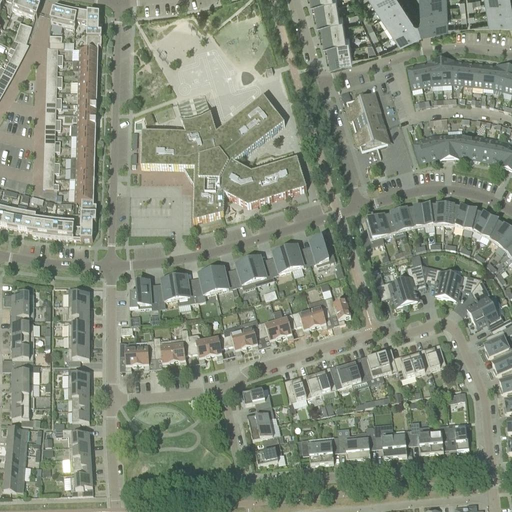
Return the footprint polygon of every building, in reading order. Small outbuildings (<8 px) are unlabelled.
[(18,0),(0,0),(0,7),(2,9),(5,2),(15,6),(15,7),(18,0)] [(23,18),(30,1),(27,0),(18,0),(15,7),(15,6),(12,14),(23,18)] [(336,0),(313,0),(310,1),(311,1),(313,0),(315,7),(313,7),(314,11),(337,7),(336,0)] [(374,0),(372,1),(378,10),(392,0),(374,0)] [(401,6),(397,0),(392,0),(378,10),(384,18),(401,7),(402,6),(401,6)] [(426,10),(445,8),(445,0),(423,0),(424,9),(423,9),(423,10),(426,10)] [(40,4),(30,1),(23,18),(34,23),(35,20),(37,20),(40,9),(39,9),(40,4)] [(508,10),(506,1),(486,4),(488,14),(507,11),(509,11),(509,10),(508,10)] [(314,15),(316,15),(317,21),(342,17),(339,18),(337,7),(314,11),(314,15)] [(407,14),(401,7),(384,18),(389,27),(406,16),(408,15),(407,14)] [(427,20),(446,19),(445,8),(426,10),(425,19),(425,20),(427,20)] [(67,12),(56,9),(54,14),(53,13),(50,24),(51,25),(51,28),(63,30),(67,12)] [(509,21),(507,11),(488,14),(490,25),(498,23),(509,21)] [(75,24),(77,14),(67,12),(63,30),(74,33),(76,25),(75,24)] [(99,17),(87,16),(77,14),(75,24),(76,25),(87,27),(87,32),(99,32),(99,17)] [(412,24),(406,16),(389,27),(395,35),(411,25),(412,24),(412,23),(412,24)] [(342,17),(317,21),(317,22),(320,21),(321,28),(319,28),(320,32),(344,28),(342,17)] [(447,29),(446,19),(427,20),(427,30),(438,30),(447,29)] [(416,34),(411,25),(395,35),(400,44),(407,40),(416,34)] [(30,37),(32,31),(20,27),(18,33),(30,37)] [(321,36),(322,35),(323,42),(349,38),(348,38),(346,38),(344,28),(320,32),(321,36)] [(99,36),(99,32),(87,32),(86,53),(98,54),(98,50),(101,50),(102,36),(99,36)] [(28,43),(30,37),(18,33),(16,39),(28,43)] [(349,38),(323,42),(323,43),(326,42),(327,49),(326,49),(326,53),(350,49),(349,38)] [(26,48),(28,43),(16,39),(14,45),(18,46),(26,49),(26,48)] [(26,49),(18,46),(15,53),(12,58),(5,72),(2,77),(0,80),(0,105),(6,96),(14,80),(21,68),(30,50),(26,49)] [(327,57),(329,56),(330,63),(352,60),(350,49),(326,53),(327,57)] [(57,53),(49,52),(48,70),(48,88),(47,109),(47,124),(46,140),(46,153),(45,170),(44,194),(53,193),(53,187),(54,177),(54,172),(54,166),(54,155),(54,150),(55,144),(55,133),(55,128),(55,123),(56,112),(56,107),(56,101),(56,90),(56,85),(57,80),(57,69),(57,63),(57,58),(57,53)] [(86,53),(79,53),(79,64),(98,65),(98,54),(86,53)] [(73,64),(72,75),(78,75),(97,75),(98,65),(79,64),(73,64)] [(452,87),(454,68),(454,64),(453,64),(450,64),(450,65),(440,65),(441,68),(442,87),(452,87)] [(464,69),(454,68),(454,64),(454,68),(452,87),(462,88),(464,69)] [(427,65),(427,69),(417,71),(421,90),(431,88),(427,69),(427,65)] [(442,87),(441,68),(440,65),(431,66),(427,66),(427,65),(427,69),(431,88),(442,87)] [(496,68),(495,72),(485,71),(483,90),(493,91),(495,72),(496,68)] [(496,69),(496,68),(495,72),(493,91),(503,94),(509,72),(499,70),(496,69)] [(472,89),(474,70),(464,69),(462,88),(472,89)] [(483,90),(485,71),(474,70),(472,89),(483,90)] [(407,71),(406,71),(411,95),(412,95),(411,92),(421,90),(417,71),(407,73),(407,71)] [(511,73),(509,72),(503,94),(511,96),(511,73)] [(97,86),(97,75),(78,75),(78,86),(97,86)] [(97,97),(97,86),(78,86),(78,96),(97,97)] [(96,108),(97,97),(78,96),(77,107),(96,108)] [(387,149),(376,112),(372,99),(346,107),(362,157),(376,153),(379,163),(380,163),(377,152),(387,149)] [(263,101),(216,138),(210,117),(199,121),(195,122),(182,125),(186,138),(142,137),(141,166),(141,171),(184,172),(194,190),(193,226),(223,219),(224,198),(248,211),(304,194),(306,193),(297,163),(293,164),(251,177),(234,167),(241,161),(284,128),(263,101)] [(96,119),(96,108),(77,107),(77,118),(96,119)] [(96,129),(96,119),(77,118),(77,129),(96,129)] [(96,129),(77,129),(71,129),(70,140),(76,140),(95,140),(96,129)] [(95,151),(95,140),(76,140),(76,150),(95,151)] [(459,158),(463,140),(448,141),(449,160),(449,163),(457,162),(457,163),(459,162),(459,163),(460,163),(459,159),(459,158)] [(469,161),(473,142),(463,140),(459,158),(459,159),(469,161)] [(449,163),(449,160),(448,141),(433,142),(439,160),(439,164),(441,164),(441,163),(449,163)] [(439,164),(439,160),(433,142),(423,145),(429,163),(438,160),(439,164)] [(479,163),(483,144),(473,142),(469,161),(479,163)] [(490,165),(493,146),(483,144),(479,163),(490,165)] [(500,166),(498,170),(499,170),(500,171),(500,170),(504,172),(505,169),(509,171),(511,164),(511,145),(507,144),(505,148),(503,148),(500,166)] [(419,167),(429,163),(423,145),(413,148),(412,146),(419,169),(420,169),(419,167)] [(500,166),(503,148),(493,146),(490,165),(499,167),(498,170),(500,166)] [(95,162),(95,151),(76,150),(76,161),(95,162)] [(70,161),(69,172),(75,172),(94,173),(95,162),(76,161),(70,161)] [(69,172),(69,183),(75,183),(94,183),(94,173),(75,172),(69,172)] [(94,194),(94,183),(75,183),(75,194),(94,194)] [(93,205),(94,194),(75,194),(74,205),(81,205),(93,205)] [(93,210),(93,205),(81,205),(81,218),(96,218),(96,210),(93,210)] [(434,229),(433,211),(433,209),(432,209),(422,211),(422,210),(421,210),(424,230),(434,229)] [(444,229),(445,209),(445,210),(434,209),(433,209),(433,211),(434,229),(444,229)] [(445,210),(445,209),(444,229),(454,230),(457,211),(456,210),(445,210)] [(415,232),(424,230),(421,210),(421,211),(411,212),(410,213),(410,215),(415,232)] [(468,213),(457,211),(454,230),(463,232),(468,213)] [(13,232),(16,214),(7,212),(3,230),(13,232)] [(415,232),(410,215),(410,213),(399,216),(399,215),(398,215),(404,235),(415,232)] [(468,214),(469,213),(468,213),(463,232),(473,235),(479,217),(479,216),(468,214)] [(22,234),(26,216),(16,214),(13,232),(22,234)] [(393,238),(404,235),(398,215),(398,216),(387,219),(388,222),(393,238)] [(35,220),(36,217),(26,216),(22,234),(32,236),(35,220)] [(490,222),(480,217),(479,217),(473,235),(481,239),(490,221),(490,222)] [(96,226),(96,218),(81,218),(81,230),(81,231),(93,231),(93,226),(96,226)] [(393,238),(388,222),(387,219),(376,223),(376,222),(382,242),(382,241),(393,238)] [(44,221),(35,220),(32,236),(32,239),(42,240),(44,221)] [(52,242),(54,223),(44,221),(42,240),(52,242)] [(490,222),(491,221),(490,221),(481,239),(490,244),(501,227),(500,227),(490,222)] [(382,241),(382,242),(376,222),(375,222),(376,223),(364,226),(367,234),(360,236),(365,253),(384,248),(382,241)] [(62,243),(64,224),(54,223),(52,242),(62,243)] [(73,230),(74,224),(64,224),(62,243),(73,243),(73,230)] [(510,234),(501,227),(490,244),(498,250),(510,234)] [(81,231),(81,230),(73,230),(73,243),(79,244),(92,244),(93,231),(81,231)] [(511,235),(510,234),(511,234),(510,234),(498,250),(506,256),(511,249),(511,235)] [(323,247),(322,243),(316,244),(313,245),(315,252),(305,255),(309,269),(315,267),(317,271),(335,266),(330,248),(324,250),(323,247)] [(294,255),(294,256),(293,251),(287,253),(285,254),(291,274),(307,269),(305,262),(301,263),(299,257),(295,258),(294,255)] [(272,280),(273,280),(291,274),(285,254),(282,255),(276,257),(277,261),(278,264),(268,267),(272,280)] [(268,267),(258,270),(256,263),(248,265),(254,286),(255,291),(274,285),(273,280),(272,280),(268,267)] [(239,282),(235,283),(238,291),(241,290),(243,294),(255,291),(254,286),(248,265),(239,268),(240,271),(241,275),(238,276),(237,276),(239,282)] [(417,293),(426,290),(421,268),(406,272),(409,283),(400,286),(407,308),(411,307),(417,305),(414,295),(417,294),(417,293)] [(428,271),(422,269),(425,286),(431,287),(434,288),(438,289),(435,300),(441,301),(445,302),(451,279),(441,277),(442,274),(428,271)] [(232,278),(221,281),(220,273),(211,275),(216,296),(236,291),(232,278)] [(204,285),(194,287),(197,301),(198,306),(205,304),(204,299),(216,296),(211,275),(202,277),(203,281),(204,285)] [(380,277),(373,279),(376,290),(378,295),(381,304),(387,302),(390,301),(390,302),(394,301),(397,311),(402,309),(402,310),(407,308),(400,286),(391,289),(390,286),(383,288),(380,277)] [(451,279),(445,302),(450,304),(450,303),(455,305),(458,294),(461,295),(461,294),(465,295),(471,296),(481,283),(474,282),(461,279),(460,282),(451,279)] [(183,281),(174,283),(177,304),(178,309),(190,307),(198,306),(197,301),(194,287),(187,288),(184,289),(183,285),(183,281)] [(160,306),(177,304),(174,283),(171,283),(165,284),(166,288),(166,291),(162,292),(163,298),(159,298),(160,306)] [(491,302),(481,283),(471,296),(471,297),(475,305),(476,308),(467,313),(470,318),(469,319),(471,323),(492,312),(488,303),(491,302)] [(145,291),(145,286),(139,287),(136,287),(136,295),(130,295),(129,313),(130,313),(151,312),(151,307),(158,307),(156,293),(146,294),(145,291)] [(334,307),(332,301),(328,287),(320,289),(324,303),(330,321),(336,319),(338,324),(339,324),(340,328),(339,328),(340,329),(345,327),(343,323),(350,321),(345,304),(334,307)] [(33,306),(33,292),(17,292),(17,298),(12,298),(12,310),(33,310),(33,306)] [(80,297),(80,292),(68,292),(68,310),(89,310),(89,298),(80,297)] [(324,322),(330,321),(324,303),(307,308),(310,315),(315,332),(321,330),(322,334),(327,333),(327,332),(326,332),(325,328),(326,328),(324,322)] [(33,314),(33,310),(12,310),(12,314),(9,314),(9,325),(22,325),(22,322),(33,322),(33,314)] [(89,313),(89,310),(68,310),(68,322),(79,322),(79,325),(92,325),(92,313),(89,313)] [(500,319),(497,320),(492,312),(471,323),(474,327),(474,326),(477,332),(486,327),(488,330),(488,329),(490,333),(498,328),(501,334),(503,334),(511,329),(511,326),(509,322),(503,325),(500,319)] [(292,318),(282,320),(280,314),(273,316),(275,325),(281,342),(287,340),(288,345),(293,343),(292,343),(291,339),(292,339),(290,333),(296,331),(292,318)] [(309,334),(315,332),(310,315),(299,318),(298,316),(292,318),(296,331),(302,329),(303,335),(304,335),(305,339),(305,340),(310,338),(309,334)] [(257,324),(240,329),(241,335),(246,352),(252,351),(253,355),(259,354),(259,353),(258,353),(257,349),(256,343),(262,341),(258,328),(257,324)] [(22,328),(22,325),(9,325),(9,336),(12,336),(12,340),(33,340),(33,339),(33,336),(33,328),(22,328)] [(92,336),(92,325),(79,325),(79,329),(68,329),(68,340),(89,340),(89,336),(92,336)] [(275,344),(281,342),(275,325),(265,329),(264,326),(258,328),(262,341),(268,340),(269,346),(270,345),(271,349),(271,350),(276,349),(275,344)] [(246,352),(241,335),(240,329),(223,334),(224,337),(227,351),(233,349),(235,355),(236,355),(237,359),(236,359),(236,360),(241,358),(240,354),(246,352)] [(188,340),(187,333),(181,334),(182,342),(171,344),(174,367),(180,366),(181,371),(186,370),(186,369),(185,369),(185,365),(185,359),(191,358),(188,340)] [(227,351),(224,337),(223,334),(223,337),(217,339),(218,341),(207,344),(210,361),(216,360),(217,364),(223,363),(222,363),(221,359),(222,358),(220,352),(227,351)] [(503,341),(506,340),(503,334),(501,334),(486,341),(489,347),(484,349),(485,354),(486,355),(484,355),(487,361),(489,361),(511,352),(511,351),(508,353),(503,341)] [(199,340),(197,339),(195,339),(188,340),(191,358),(197,357),(199,363),(200,367),(199,367),(200,368),(205,367),(204,362),(210,361),(207,344),(200,345),(199,340)] [(33,341),(33,340),(12,340),(12,344),(9,344),(9,355),(21,355),(21,352),(33,352),(33,344),(33,341)] [(89,343),(89,340),(68,340),(68,352),(80,352),(80,355),(92,355),(92,343),(89,343)] [(171,344),(160,345),(160,342),(153,342),(153,344),(155,363),(161,362),(162,368),(163,368),(163,372),(163,373),(168,372),(168,367),(174,367),(171,344)] [(148,363),(155,363),(153,344),(147,345),(147,352),(136,352),(137,370),(143,370),(144,374),(149,374),(148,374),(148,369),(149,369),(148,363)] [(136,352),(129,353),(129,347),(120,347),(120,363),(125,363),(125,371),(126,371),(126,375),(131,375),(131,370),(137,370),(136,352)] [(430,375),(446,370),(439,348),(433,350),(433,353),(425,356),(424,353),(430,375)] [(33,360),(33,352),(21,352),(21,355),(9,355),(9,360),(12,360),(12,364),(16,364),(16,370),(33,370),(33,363),(33,360)] [(80,355),(80,352),(68,352),(68,370),(80,370),(80,364),(89,364),(89,360),(92,360),(92,355),(80,355)] [(394,362),(391,353),(391,352),(390,353),(384,354),(385,357),(376,360),(382,379),(397,375),(397,374),(393,362),(394,362)] [(511,360),(511,359),(511,358),(511,354),(511,352),(489,361),(489,362),(495,359),(497,365),(492,367),(494,372),(492,373),(495,379),(496,378),(497,379),(511,372),(511,360)] [(415,379),(430,375),(424,353),(417,355),(418,358),(409,360),(415,379)] [(376,360),(367,363),(366,360),(360,362),(367,383),(382,379),(376,360)] [(409,360),(401,363),(400,360),(394,362),(393,362),(397,374),(397,375),(400,384),(415,379),(409,360)] [(351,388),(367,383),(360,362),(354,364),(355,367),(346,369),(351,388)] [(346,369),(337,372),(336,369),(330,371),(336,393),(351,388),(346,369)] [(9,379),(9,384),(21,385),(21,388),(33,388),(33,376),(39,376),(39,370),(33,370),(16,370),(16,375),(12,375),(12,379),(9,379)] [(321,397),(336,393),(330,371),(323,373),(324,376),(315,379),(321,397)] [(511,372),(497,379),(497,380),(503,377),(505,384),(499,385),(500,391),(499,391),(501,397),(502,397),(503,398),(511,395),(511,372)] [(80,378),(80,373),(68,373),(68,391),(80,391),(80,388),(92,388),(92,382),(89,382),(89,378),(80,378)] [(315,379),(306,381),(306,379),(299,381),(306,402),(321,397),(315,379)] [(290,406),(306,402),(299,381),(300,383),(291,386),(290,383),(284,385),(290,406)] [(21,388),(21,385),(9,384),(9,396),(12,396),(12,400),(33,400),(33,388),(21,388)] [(92,399),(92,388),(80,388),(80,391),(68,391),(68,402),(71,402),(71,403),(89,403),(89,399),(92,399)] [(430,399),(437,398),(435,391),(435,389),(427,391),(430,399)] [(269,399),(264,401),(262,394),(242,398),(245,410),(257,407),(259,413),(271,411),(269,399)] [(511,395),(503,398),(509,396),(510,403),(504,404),(505,409),(505,410),(503,410),(504,417),(506,417),(511,416),(511,395)] [(393,406),(402,405),(400,396),(392,398),(393,406)] [(464,396),(455,398),(456,405),(466,403),(464,396)] [(12,403),(9,403),(9,411),(29,412),(33,412),(33,400),(12,400),(12,403)] [(89,406),(89,403),(71,403),(71,415),(80,415),(80,418),(92,418),(92,406),(89,406)] [(29,424),(29,412),(9,411),(9,420),(12,420),(12,424),(21,424),(21,429),(33,430),(33,424),(29,424)] [(269,423),(274,422),(271,411),(259,413),(260,420),(247,423),(250,434),(270,430),(269,423)] [(72,426),(68,427),(68,433),(80,432),(80,427),(89,427),(89,423),(92,423),(92,418),(80,418),(80,415),(71,415),(72,426)] [(466,428),(468,428),(468,427),(447,429),(449,443),(455,443),(456,456),(468,455),(466,428)] [(442,444),(449,443),(447,429),(436,430),(437,437),(430,438),(432,458),(443,457),(442,444)] [(277,440),(273,441),(270,430),(250,434),(252,446),(265,443),(266,449),(279,447),(277,440)] [(28,433),(18,432),(8,431),(8,439),(6,439),(6,444),(27,446),(28,433)] [(419,434),(411,434),(412,447),(419,446),(419,449),(420,459),(432,458),(430,438),(429,431),(419,431),(419,434)] [(89,437),(80,438),(80,432),(68,433),(60,433),(55,434),(55,440),(68,439),(69,451),(80,450),(80,447),(92,447),(92,441),(89,441),(89,437)] [(404,440),(393,441),(395,461),(407,460),(406,450),(405,447),(412,447),(411,434),(404,435),(404,440)] [(395,461),(393,441),(392,435),(381,436),(381,437),(374,438),(375,450),(382,450),(383,463),(395,461)] [(374,438),(368,438),(366,436),(357,437),(356,439),(358,465),(370,464),(369,451),(375,450),(374,438)] [(347,466),(358,465),(356,439),(338,441),(339,454),(345,453),(347,466)] [(332,454),(339,454),(338,441),(333,441),(331,447),(320,448),(322,468),(333,467),(332,454)] [(26,458),(27,446),(6,444),(5,450),(7,450),(6,457),(26,458)] [(301,445),(295,445),(295,446),(296,452),(297,458),(302,457),(309,457),(309,459),(310,469),(322,468),(320,448),(308,449),(308,444),(301,445)] [(90,458),(93,458),(92,447),(80,447),(80,450),(69,451),(69,463),(91,462),(90,458)] [(276,460),(281,459),(279,447),(266,449),(268,456),(255,459),(258,470),(278,466),(276,460)] [(25,471),(26,458),(6,457),(6,464),(4,464),(4,469),(25,471)] [(93,465),(91,465),(91,462),(69,463),(70,476),(81,475),(81,477),(94,477),(93,465)] [(24,484),(25,471),(4,469),(3,475),(5,475),(4,482),(24,484)] [(94,477),(81,477),(81,480),(70,481),(72,500),(78,500),(78,495),(81,494),(82,500),(93,499),(92,488),(95,488),(94,477)] [(23,496),(24,484),(4,482),(4,489),(2,489),(2,495),(23,496)]
